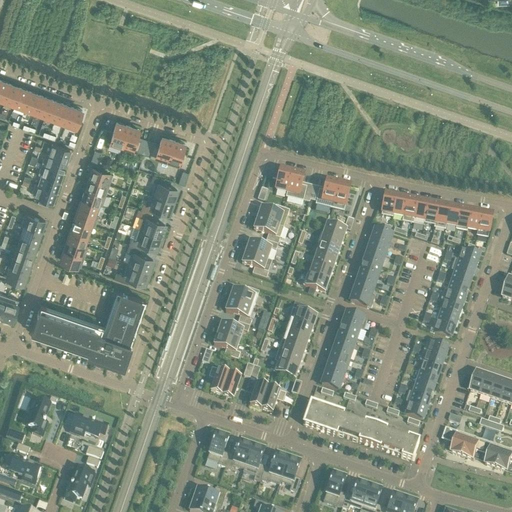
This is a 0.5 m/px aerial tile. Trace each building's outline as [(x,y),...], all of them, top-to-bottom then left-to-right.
[(0,81),(0,99),(4,101),(11,84),(0,80),(0,81)] [(4,101),(14,105),(21,88),(11,84),(4,101)] [(14,105),(24,109),(31,92),(21,88),(14,105)] [(24,109),(35,113),(41,96),(31,92),(24,109)] [(35,113),(45,116),(51,99),(41,96),(35,113)] [(45,116),(55,120),(61,103),(51,99),(45,116)] [(55,120),(65,124),(71,107),(61,103),(55,120)] [(71,107),(65,124),(76,128),(82,111),(71,107)] [(121,149),(122,146),(121,145),(127,126),(122,124),(123,124),(118,122),(118,123),(116,122),(109,145),(121,149)] [(137,153),(143,155),(147,143),(136,139),(139,129),(127,126),(121,145),(122,146),(138,151),(137,153)] [(149,158),(166,163),(173,140),(162,137),(158,147),(147,143),(143,155),(149,157),(149,158)] [(173,140),(166,163),(179,168),(183,155),(181,155),(184,144),(183,143),(178,141),(178,142),(173,140)] [(52,144),(49,154),(49,155),(66,161),(69,150),(52,144)] [(90,162),(96,164),(100,153),(94,151),(90,162)] [(45,153),(41,164),(62,171),(66,161),(49,155),(49,154),(45,153)] [(38,174),(42,176),(42,175),(59,181),(62,171),(41,164),(38,174)] [(92,167),(88,178),(109,185),(113,175),(92,167)] [(280,171),(274,170),(272,180),(278,181),(275,191),(287,194),(292,174),(287,172),(282,171),(280,171)] [(178,183),(184,185),(188,174),(182,172),(178,183)] [(309,204),(310,201),(313,190),(301,187),(303,176),(292,174),(287,194),(285,198),(303,203),(303,202),(309,204)] [(42,176),(38,185),(55,191),(59,181),(42,175),(42,176)] [(155,183),(151,194),(173,202),(177,190),(162,185),(164,179),(152,175),(150,182),(155,183)] [(88,178),(85,188),(105,196),(109,185),(88,178)] [(315,205),(332,210),(338,185),(327,182),(324,192),(313,190),(310,201),(316,203),(315,205)] [(38,185),(35,184),(31,195),(52,202),(55,191),(38,185)] [(338,185),(332,210),(344,212),(350,188),(348,187),(344,186),(343,186),(338,185)] [(85,188),(81,199),(99,205),(98,205),(102,206),(105,196),(85,188)] [(261,189),(257,201),(260,202),(264,203),(267,191),(261,189)] [(143,203),(140,210),(152,214),(154,208),(169,213),(173,202),(151,194),(147,205),(143,203)] [(393,219),(393,216),(396,198),(385,196),(381,216),(393,219)] [(393,216),(403,218),(407,200),(396,198),(393,216)] [(81,199),(78,209),(95,215),(95,214),(98,205),(99,205),(81,199)] [(413,225),(414,220),(417,202),(407,200),(403,218),(402,223),(413,225)] [(414,220),(424,222),(428,204),(417,202),(414,220)] [(423,224),(434,226),(435,226),(438,206),(428,204),(424,222),(423,224)] [(434,229),(440,230),(445,231),(446,226),(449,208),(438,206),(435,226),(434,226),(434,229)] [(261,209),(257,220),(283,229),(289,212),(275,207),(273,213),(261,209)] [(446,226),(456,228),(460,210),(449,208),(446,226)] [(78,209),(74,219),(91,225),(91,226),(95,227),(99,216),(95,214),(95,215),(78,209)] [(143,218),(139,229),(161,237),(165,225),(150,220),(152,214),(140,210),(138,209),(135,216),(143,218)] [(467,233),(467,230),(470,212),(460,210),(456,228),(455,230),(467,233)] [(467,230),(477,232),(481,214),(470,212),(467,230)] [(20,225),(24,226),(41,232),(45,221),(24,214),(20,225)] [(477,232),(476,237),(488,239),(492,216),(481,214),(477,232)] [(74,219),(71,229),(88,235),(91,226),(91,225),(74,219)] [(344,230),(346,231),(349,232),(350,233),(354,221),(348,219),(344,230)] [(268,236),(266,242),(278,246),(283,229),(257,220),(253,231),(268,236)] [(327,225),(323,235),(342,242),(346,231),(344,230),(327,225)] [(24,226),(21,236),(38,242),(41,232),(24,226)] [(71,229),(67,239),(84,245),(85,245),(88,235),(71,229)] [(131,238),(128,245),(140,249),(142,243),(157,248),(161,237),(139,229),(135,240),(131,238)] [(375,231),(371,241),(388,247),(392,237),(375,231)] [(317,245),(319,246),(320,245),(339,252),(342,242),(323,235),(321,234),(317,245)] [(21,236),(17,246),(34,252),(38,242),(21,236)] [(67,239),(64,250),(84,257),(88,246),(85,245),(84,245),(67,239)] [(371,241),(368,252),(385,257),(388,247),(371,241)] [(249,243),(245,254),(267,261),(271,250),(276,252),(278,246),(266,242),(264,248),(249,243)] [(131,253),(127,264),(149,272),(153,260),(138,255),(140,249),(128,245),(126,252),(131,253)] [(320,245),(319,246),(316,256),(335,262),(339,252),(320,245)] [(17,246),(13,256),(31,262),(34,252),(17,246)] [(84,257),(64,250),(60,260),(81,267),(84,257)] [(462,251),(458,261),(458,262),(475,268),(479,257),(462,251)] [(368,252),(364,262),(381,268),(385,257),(368,252)] [(267,261),(245,254),(242,265),(254,269),(252,275),(266,280),(272,262),(267,261)] [(13,256),(10,267),(27,273),(31,262),(13,256)] [(316,256),(313,266),(332,273),(335,262),(316,256)] [(451,271),(455,272),(472,278),(475,268),(458,262),(458,261),(455,260),(451,271)] [(364,262),(361,272),(378,278),(381,268),(364,262)] [(149,272),(127,264),(123,275),(116,272),(113,279),(128,284),(130,278),(145,283),(149,272)] [(313,266),(309,276),(328,283),(332,273),(313,266)] [(27,273),(10,267),(6,277),(24,283),(27,273)] [(361,272),(357,282),(374,288),(378,278),(361,272)] [(455,272),(451,282),(468,288),(472,278),(455,272)] [(62,282),(67,284),(71,275),(65,273),(62,282)] [(309,276),(307,275),(303,287),(324,295),(328,283),(309,276)] [(502,299),(511,302),(511,280),(509,279),(502,299)] [(357,282),(353,292),(374,300),(374,299),(371,298),(374,288),(357,282)] [(451,282),(448,292),(465,298),(468,288),(451,282)] [(233,290),(229,301),(253,310),(259,293),(247,289),(245,295),(233,290)] [(120,293),(113,313),(106,335),(96,332),(97,328),(47,311),(40,308),(41,305),(46,307),(46,306),(40,304),(31,333),(32,333),(33,330),(38,332),(37,335),(46,338),(47,335),(52,337),(51,340),(60,343),(62,340),(67,342),(65,345),(75,348),(76,345),(81,346),(80,350),(123,365),(143,308),(139,306),(141,301),(144,302),(145,301),(117,291),(115,297),(117,292),(120,293)] [(440,302),(444,303),(461,308),(465,298),(448,292),(444,291),(440,302)] [(374,300),(353,292),(350,303),(367,309),(370,310),(374,300)] [(7,296),(0,316),(0,317),(11,321),(18,300),(7,296)] [(240,318),(238,324),(249,327),(252,322),(249,321),(253,310),(229,301),(225,313),(240,318)] [(444,303),(441,313),(458,319),(461,308),(444,303)] [(291,322),(312,330),(316,318),(306,314),(308,308),(295,304),(292,310),(288,322),(290,323),(291,322)] [(264,331),(270,315),(264,313),(258,329),(264,331)] [(441,313),(437,323),(454,329),(458,319),(441,313)] [(346,314),(342,325),(363,332),(363,331),(367,321),(363,320),(346,314)] [(437,323),(433,321),(433,322),(430,332),(433,334),(450,340),(454,329),(437,323)] [(291,322),(290,323),(287,332),(309,340),(312,330),(291,322)] [(221,324),(217,335),(239,343),(243,332),(247,333),(249,327),(238,324),(236,329),(221,324)] [(342,325),(339,335),(356,341),(359,331),(363,332),(342,325)] [(287,332),(284,342),(284,343),(305,350),(309,340),(287,332)] [(239,343),(217,335),(213,347),(226,351),(224,357),(238,362),(240,355),(236,353),(239,343)] [(339,335),(335,345),(352,351),(356,341),(339,335)] [(281,341),(278,352),(302,360),(305,350),(284,343),(284,342),(281,341)] [(423,352),(443,360),(447,349),(430,343),(427,342),(423,352)] [(335,345),(332,355),(349,361),(352,351),(335,345)] [(206,351),(201,363),(208,365),(212,353),(208,351),(206,351)] [(274,363),(276,363),(277,363),(298,370),(302,360),(278,352),(274,363)] [(419,363),(423,364),(440,370),(443,360),(423,352),(419,363)] [(332,355),(328,365),(345,371),(349,361),(332,355)] [(277,363),(276,363),(273,374),(294,381),(298,370),(277,363)] [(423,364),(419,374),(436,380),(440,370),(423,364)] [(243,378),(249,380),(254,367),(252,367),(247,365),(243,378)] [(328,365),(325,376),(342,382),(345,371),(328,365)] [(254,367),(249,380),(256,382),(260,369),(256,368),(254,367)] [(210,393),(222,397),(229,375),(212,369),(208,379),(215,381),(210,393)] [(470,392),(481,396),(488,376),(477,373),(470,392)] [(419,374),(416,384),(433,390),(436,380),(419,374)] [(229,375),(222,397),(233,401),(240,379),(229,375)] [(342,382),(325,376),(321,386),(338,392),(342,382)] [(481,396),(491,400),(498,380),(488,376),(481,396)] [(491,400),(501,403),(508,383),(498,380),(491,400)] [(291,394),(297,396),(302,384),(299,383),(295,381),(291,394)] [(501,403),(511,407),(511,405),(511,384),(508,383),(501,403)] [(416,384),(413,394),(412,395),(429,400),(433,390),(416,384)] [(249,406),(261,410),(268,389),(257,385),(249,406)] [(268,389),(261,410),(272,414),(276,402),(282,404),(286,395),(268,389)] [(405,404),(409,405),(426,411),(429,400),(412,395),(413,394),(409,393),(405,404)] [(32,415),(28,427),(33,429),(31,434),(41,438),(47,425),(43,423),(49,407),(34,401),(30,414),(32,415)] [(303,427),(314,430),(322,409),(310,405),(303,427)] [(409,405),(405,415),(422,421),(426,411),(409,405)] [(314,430),(325,434),(332,413),(322,409),(314,430)] [(325,434),(336,438),(343,416),(332,413),(325,434)] [(449,422),(460,425),(462,419),(451,415),(449,422)] [(337,436),(347,440),(354,420),(343,416),(336,438),(337,436)] [(76,418),(70,434),(83,438),(84,435),(97,440),(98,435),(104,437),(108,426),(94,421),(93,424),(76,418)] [(347,440),(358,444),(365,424),(354,420),(347,440)] [(480,426),(491,430),(493,424),(488,422),(482,420),(480,426)] [(358,444),(369,447),(376,427),(365,424),(358,444)] [(493,424),(491,430),(502,434),(504,428),(500,426),(494,424),(493,424)] [(369,447),(380,451),(386,431),(376,427),(369,447)] [(451,454),(462,458),(469,437),(446,429),(442,441),(454,445),(451,454)] [(21,445),(25,436),(9,430),(5,439),(21,445)] [(380,451),(390,455),(397,435),(386,431),(380,451)] [(494,440),(496,433),(489,432),(487,439),(494,440)] [(229,456),(223,454),(228,438),(226,437),(226,436),(219,433),(218,435),(216,434),(213,442),(211,442),(209,449),(211,450),(207,461),(218,465),(218,467),(224,469),(229,456)] [(400,459),(401,459),(408,439),(397,435),(390,455),(401,458),(400,459)] [(487,443),(469,437),(462,458),(473,462),(477,453),(482,455),(487,443)] [(408,439),(401,459),(412,463),(419,442),(408,439)] [(243,471),(244,471),(253,445),(245,442),(245,444),(241,442),(235,458),(229,456),(224,469),(231,471),(232,468),(243,471)] [(485,466),(497,470),(504,449),(487,443),(482,455),(488,457),(485,466)] [(260,483),(260,482),(260,481),(265,468),(259,466),(264,451),(260,449),(260,447),(253,445),(244,471),(243,471),(243,473),(255,478),(253,481),(260,483)] [(18,446),(16,452),(27,456),(29,450),(18,446)] [(93,458),(100,461),(103,454),(89,448),(88,448),(85,455),(93,458)] [(511,451),(504,449),(497,470),(507,474),(511,465),(511,451)] [(265,468),(260,481),(260,482),(261,482),(267,484),(268,482),(279,486),(280,484),(289,457),(281,455),(281,456),(276,455),(271,470),(265,468)] [(11,456),(8,467),(13,468),(11,474),(23,478),(22,481),(35,486),(40,471),(24,464),(25,461),(11,456)] [(296,460),(289,457),(280,484),(291,488),(289,492),(296,494),(301,481),(295,479),(300,463),(296,461),(296,460)] [(88,459),(86,465),(97,469),(99,463),(88,459)] [(71,486),(66,500),(76,504),(78,499),(83,501),(88,488),(91,490),(96,477),(80,472),(74,488),(71,486)] [(346,496),(340,494),(345,478),(343,478),(343,476),(335,473),(335,475),(333,474),(330,483),(328,482),(326,490),(327,490),(323,503),(335,507),(341,509),(346,496)] [(357,483),(352,498),(346,496),(341,509),(348,511),(350,508),(360,511),(361,511),(370,485),(362,482),(362,484),(357,483)] [(380,511),(382,509),(376,506),(381,491),(377,489),(377,488),(370,485),(361,511),(360,511),(380,511)] [(3,488),(0,486),(0,495),(19,503),(22,495),(3,488)] [(197,490),(193,501),(218,511),(220,511),(224,500),(226,493),(215,489),(213,496),(197,490)] [(400,511),(406,497),(398,495),(398,496),(393,495),(388,511),(382,509),(380,511),(400,511)] [(413,502),(413,500),(406,497),(400,511),(413,511),(417,503),(413,502)] [(217,511),(218,511),(193,501),(189,511),(217,511)] [(266,511),(269,506),(256,501),(253,508),(257,509),(256,511),(266,511)]
